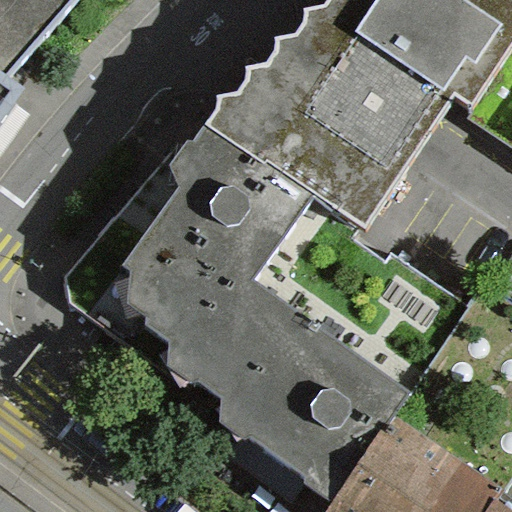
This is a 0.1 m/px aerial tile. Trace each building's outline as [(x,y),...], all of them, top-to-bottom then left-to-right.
[(105,0),(0,0),(0,40),(44,72),(105,0)] [(280,35),(276,47),(266,62),(247,65),(248,78),(238,93),(219,94),(218,108),(207,123),(364,226),(414,151),(450,98),(472,109),(494,130),(511,100),(511,0),(328,0),(326,4),(309,8),(306,20),(298,35),(280,35)] [(0,169),(61,83),(44,72),(0,40),(0,169)] [(511,142),(511,100),(494,130),(511,142)] [(354,237),(364,226),(207,123),(193,141),(186,138),(64,275),(70,301),(241,438),(251,437),(302,477),(303,486),(334,501),(395,417),(468,304),(391,252),(386,259),(354,237)] [(468,304),(395,417),(334,501),(325,511),(484,511),(494,498),(504,488),(511,475),(511,291),(487,275),(468,304)] [(511,511),(511,509),(494,498),(484,511),(511,511)]
